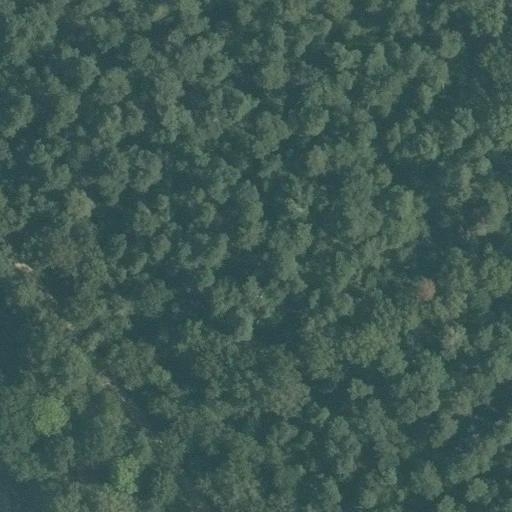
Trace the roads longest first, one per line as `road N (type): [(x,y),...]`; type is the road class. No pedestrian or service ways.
road 1 (track): [(207,511),(0,235)]
road 2 (track): [(511,138),(449,0)]
